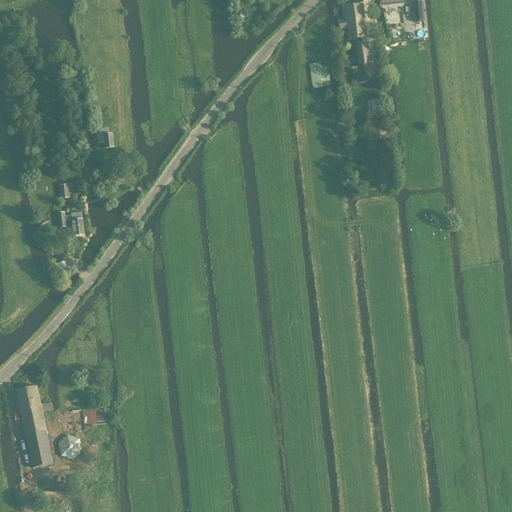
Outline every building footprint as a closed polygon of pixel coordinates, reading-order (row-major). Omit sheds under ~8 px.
[(366,38),(362,5),(343,7),(345,20),(338,21),(340,31),(346,30),(347,40),(366,38)] [(357,66),(358,75),(371,74),(369,56),(358,57),(359,66),(357,66)] [(313,89),(330,86),(327,66),(321,67),(320,63),(310,65),(313,89)] [(373,127),(374,141),(385,140),(384,126),(373,127)] [(117,150),(116,135),(112,136),(112,130),(99,131),(101,146),(107,146),(107,151),(117,150)] [(65,199),(70,199),(78,198),(76,184),(68,185),(63,185),(65,199)] [(76,236),(87,235),(84,213),(74,214),(74,217),(68,218),(67,213),(60,213),(62,228),(69,227),(68,221),(74,220),(76,236)] [(38,393),(24,396),(18,397),(26,436),(46,432),(42,415),(49,414),(47,404),(40,406),(38,393)] [(52,465),(46,432),(26,436),(32,469),(52,465)] [(60,446),(63,458),(75,462),(84,454),(82,441),(70,437),(60,446)]
